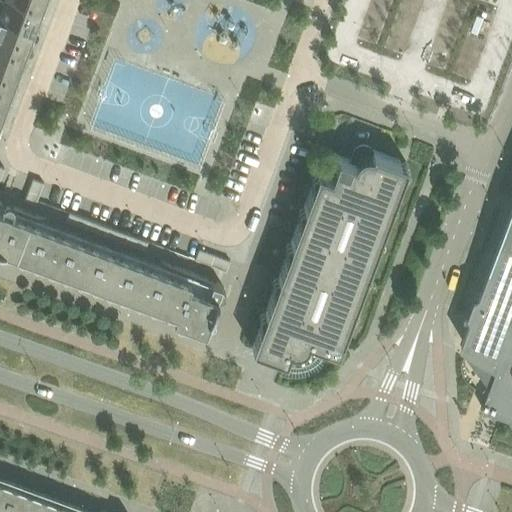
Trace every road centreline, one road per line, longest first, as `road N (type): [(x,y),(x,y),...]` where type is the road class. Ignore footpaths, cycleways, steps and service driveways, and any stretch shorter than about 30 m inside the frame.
road 1 (residential): [(300,77),(237,244),(9,159)]
road 2 (tertiary): [(309,451),(0,339)]
road 3 (tertiary): [(0,377),(297,482)]
road 4 (residential): [(491,149),(300,77)]
road 5 (residential): [(418,331),(491,149)]
road 6 (residential): [(9,159),(68,0)]
